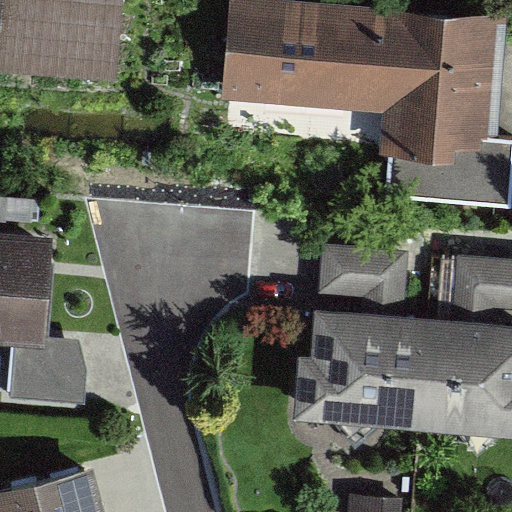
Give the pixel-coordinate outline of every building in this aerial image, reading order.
[(146,0),(0,0),(0,68),(140,79),(146,0)] [(497,18),(237,2),(231,103),(388,113),(386,150),(488,157),(497,18)] [(323,281),(405,298),(415,246),(333,230),(323,281)] [(53,242),(0,236),(0,351),(40,356),(53,242)] [(448,298),(511,298),(511,248),(449,247),(448,298)] [(511,326),(317,310),(309,406),(511,423),(511,326)] [(101,511),(93,475),(0,495),(0,511),(101,511)]
